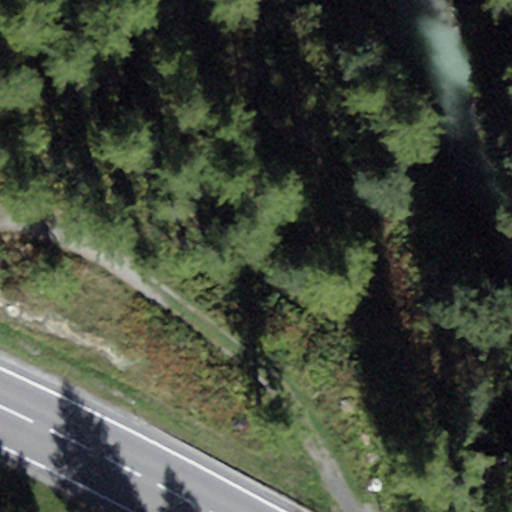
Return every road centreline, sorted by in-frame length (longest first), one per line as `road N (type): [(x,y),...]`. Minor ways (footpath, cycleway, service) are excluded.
road 1 (track): [(0,219),(131,272),(269,374),(365,511)]
road 2 (primary): [(209,511),(0,406)]
